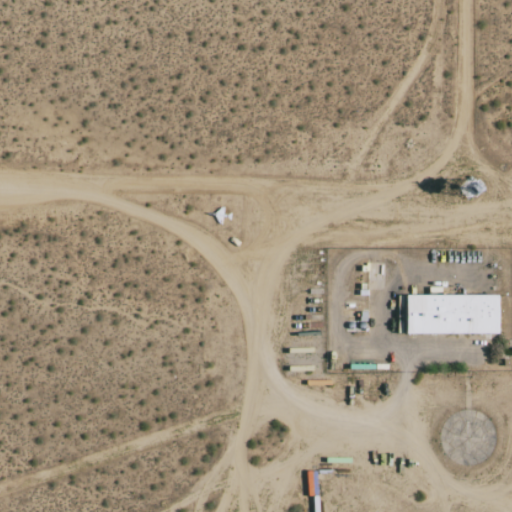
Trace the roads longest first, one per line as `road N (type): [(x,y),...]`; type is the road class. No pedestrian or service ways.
road 1 (track): [(157,511),(227,468),(302,228),(337,206),(380,115),(439,31),(441,0)]
road 2 (track): [(68,180),(196,231),(237,278),(265,349),(305,407),(361,429),(412,463),(449,492),(453,511)]
road 3 (residential): [(0,180),(236,178),(313,206),(489,203),(511,187)]
road 4 (track): [(337,206),(450,155),(471,130),(470,0)]
road 5 (track): [(0,488),(248,403)]
